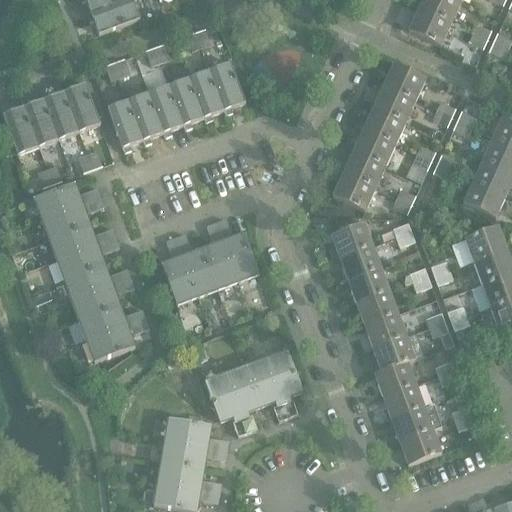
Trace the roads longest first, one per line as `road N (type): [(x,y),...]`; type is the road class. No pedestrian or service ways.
road 1 (residential): [(283,211),(280,241),(362,467)]
road 2 (residential): [(128,182),(271,128),(312,145)]
road 3 (residential): [(380,0),(312,145)]
road 4 (residential): [(283,211),(250,199),(148,237)]
